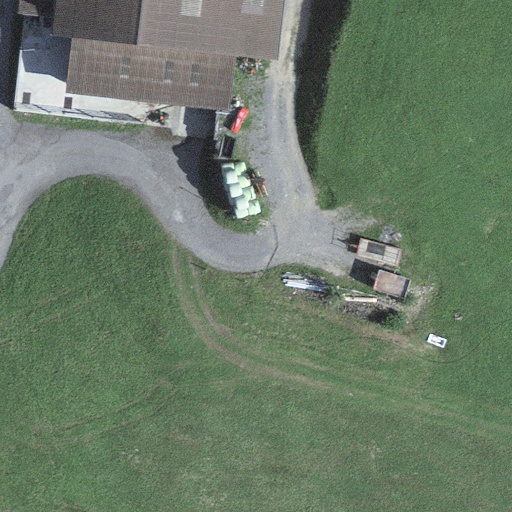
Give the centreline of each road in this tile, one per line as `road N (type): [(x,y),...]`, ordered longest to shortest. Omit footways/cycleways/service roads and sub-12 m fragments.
road 1 (track): [(19,170),(46,151),(105,148),(175,184),(212,234),(286,249)]
road 2 (track): [(286,249),(405,265)]
